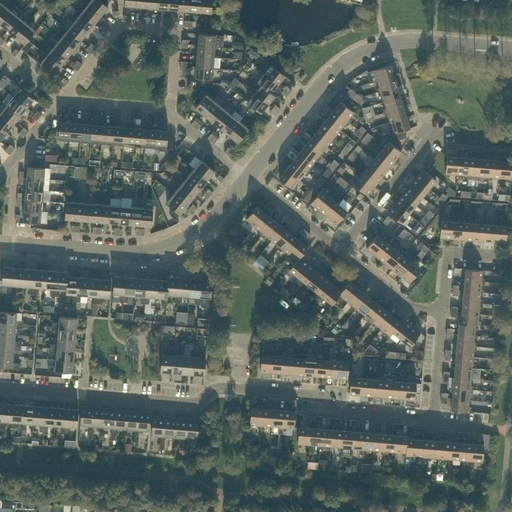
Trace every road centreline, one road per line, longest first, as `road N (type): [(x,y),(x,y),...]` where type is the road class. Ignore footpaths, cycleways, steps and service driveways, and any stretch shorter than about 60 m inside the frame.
road 1 (residential): [(434,423),(335,413),(323,396),(216,388),(191,405),(0,387)]
road 2 (unclassified): [(246,176),(312,94),(359,53),(415,39),(511,48)]
road 3 (residential): [(0,242),(150,254),(189,238),(246,176)]
road 4 (residential): [(60,97),(123,27),(176,30),(170,108)]
road 5 (residential): [(339,248),(426,140)]
road 6 (residential): [(442,312),(447,250),(508,256)]
road 7 (residential): [(442,312),(399,298),(339,248)]
